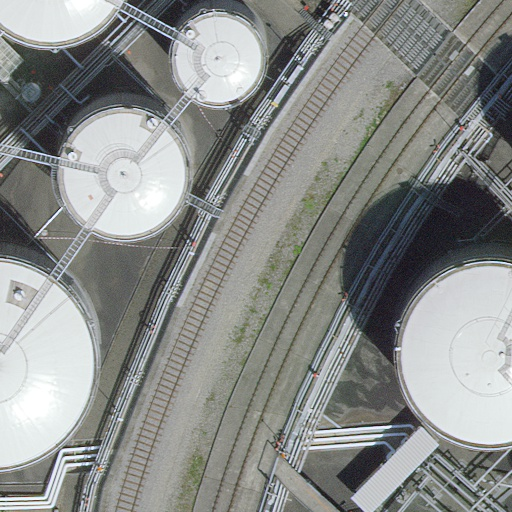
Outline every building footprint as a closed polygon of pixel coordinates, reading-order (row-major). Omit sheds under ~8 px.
[(0,0),(0,13),(1,15),(11,23),(22,29),(35,33),(49,35),(67,35),(83,31),(97,24),(110,14),(120,2),(121,0),(0,0)] [(232,0),(219,0),(204,5),(194,12),(187,21),(182,31),(179,42),(179,52),(182,62),(187,73),(195,82),(203,88),(214,92),(228,94),(240,92),(253,85),(263,76),(269,66),(272,57),(273,42),(270,30),(263,18),(255,9),(245,4),(232,0)] [(139,97),(124,96),(110,98),(98,103),(82,114),(71,128),(65,141),(61,157),(62,172),(64,183),(70,196),(80,209),(91,219),(102,224),(117,228),(132,229),(147,226),(161,220),(173,211),(185,197),(192,183),(194,170),(194,155),(191,141),(185,129),(176,117),(164,107),(153,101),(139,97)] [(43,257),(27,250),(10,246),(0,245),(0,459),(1,459),(19,457),(36,451),(54,442),(68,431),(82,415),(90,401),(98,381),(101,364),(102,348),(100,330),(94,312),(86,296),(74,280),(60,267),(43,257)] [(511,251),(507,250),(489,250),(471,254),(450,263),(435,274),(425,284),(415,299),(408,315),(405,329),(404,345),(405,362),(410,378),(416,391),(424,403),(435,414),(447,423),(462,432),(480,437),(497,439),(511,437),(511,251)]
